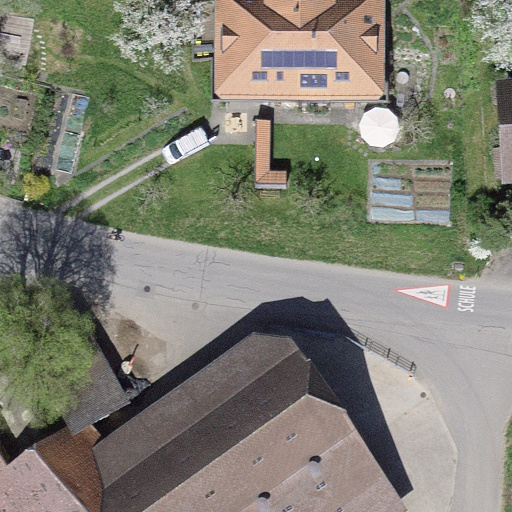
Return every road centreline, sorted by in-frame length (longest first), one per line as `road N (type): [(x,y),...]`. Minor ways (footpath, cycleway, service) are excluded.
road 1 (tertiary): [(0,225),(482,300)]
road 2 (unclassified): [(479,511),(482,300)]
